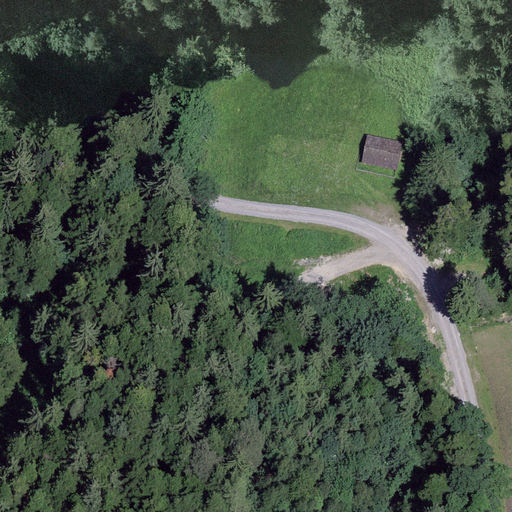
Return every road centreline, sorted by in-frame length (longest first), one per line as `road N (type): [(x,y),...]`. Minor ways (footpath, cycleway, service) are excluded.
road 1 (track): [(481,511),(455,370),(412,260),(369,229),(316,213),(189,203),(130,162),(58,64),(0,37)]
road 2 (track): [(0,308),(58,313),(317,253),(393,246)]
